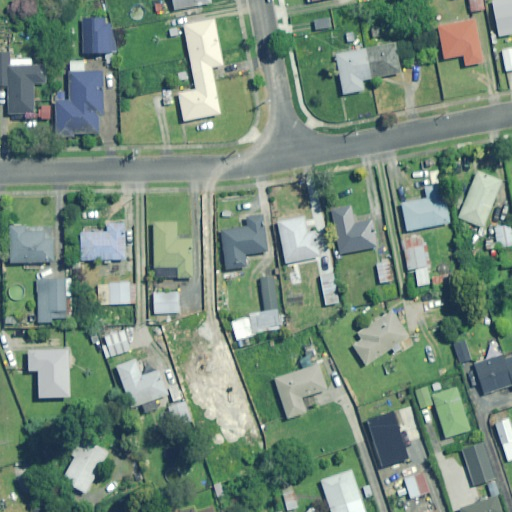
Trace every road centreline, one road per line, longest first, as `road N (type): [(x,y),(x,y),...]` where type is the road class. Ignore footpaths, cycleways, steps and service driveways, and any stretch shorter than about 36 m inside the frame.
road 1 (residential): [(0,172),(216,166),(290,155)]
road 2 (residential): [(290,155),(511,115)]
road 3 (residential): [(290,155),(260,0)]
